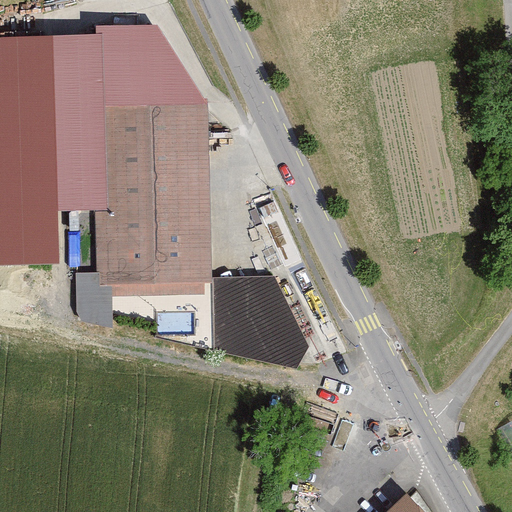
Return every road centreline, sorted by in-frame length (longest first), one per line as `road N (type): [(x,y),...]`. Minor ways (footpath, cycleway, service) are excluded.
road 1 (tertiary): [(213,0),(412,408)]
road 2 (unclassified): [(314,511),(365,444),(412,408)]
road 3 (residential): [(424,430),(511,320)]
